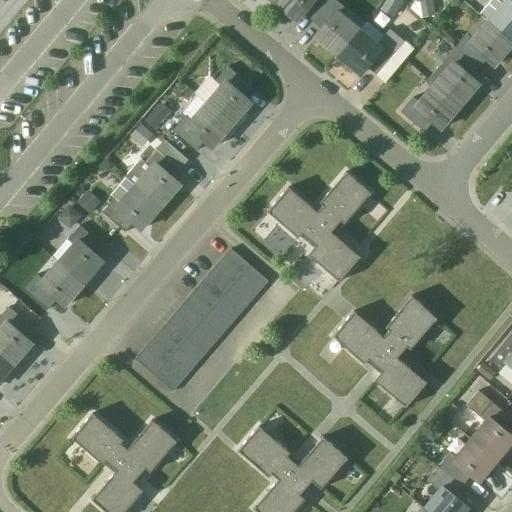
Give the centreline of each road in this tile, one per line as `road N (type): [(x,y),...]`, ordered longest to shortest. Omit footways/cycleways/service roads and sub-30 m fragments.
road 1 (residential): [(0,452),(316,93)]
road 2 (residential): [(316,93),(437,195)]
road 3 (residential): [(206,0),(316,93)]
